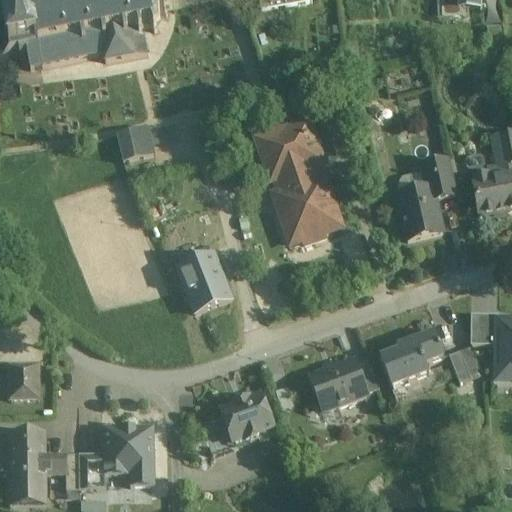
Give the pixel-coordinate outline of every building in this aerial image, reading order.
[(22,0),(16,1),(17,9),(13,10),(16,25),(0,27),(0,37),(3,37),(6,55),(0,56),(0,64),(19,61),(21,73),(29,72),(30,76),(103,64),(104,70),(145,63),(141,37),(150,33),(155,37),(157,34),(152,30),(157,20),(164,21),(164,18),(158,17),(157,6),(162,2),(159,0),(155,4),(149,0),(127,0),(124,1),(123,0),(22,0)] [(309,0),(259,0),(261,10),(310,1),(309,0)] [(464,12),(481,11),(480,0),(439,0),(441,17),(464,16),(464,12)] [(356,42),(344,44),(347,69),(359,67),(356,42)] [(308,124),(256,142),(270,184),(275,182),(280,195),(272,198),(290,249),(301,245),(303,249),(325,241),(324,237),(341,232),(323,180),(315,183),(311,171),(322,166),(308,124)] [(148,132),(116,140),(123,168),(154,160),(148,132)] [(511,137),(497,140),(502,170),(511,167),(511,137)] [(503,176),(487,179),(482,175),(482,172),(485,168),(483,161),(480,159),(467,161),(465,165),(467,172),(470,174),(477,173),(477,176),(474,181),(475,185),(473,185),(479,221),(511,214),(511,167),(502,170),(503,176)] [(449,164),(420,171),(425,193),(432,192),(434,204),(457,199),(449,164)] [(397,193),(422,189),(420,176),(395,180),(397,193)] [(425,193),(396,200),(407,246),(442,237),(434,204),(432,192),(425,193)] [(193,318),(232,302),(214,258),(174,274),(193,318)] [(471,348),(498,348),(498,325),(498,318),(471,318),(471,348)] [(511,324),(498,325),(498,348),(497,383),(511,383),(511,324)] [(430,335),(395,349),(397,354),(378,362),(390,394),(425,380),(421,369),(440,361),(430,335)] [(478,370),(471,351),(460,355),(467,374),(478,370)] [(460,355),(448,359),(459,388),(471,384),(467,374),(460,355)] [(367,362),(354,367),(366,399),(379,394),(367,362)] [(353,366),(310,383),(323,416),(366,400),(366,399),(354,367),(353,366)] [(38,370),(8,370),(9,405),(38,404),(38,370)] [(248,403),(232,409),(233,412),(221,416),(222,419),(232,447),(233,446),(245,442),(250,444),(257,441),(259,436),(272,432),(261,401),(249,406),(248,403)] [(222,419),(199,427),(212,461),(236,452),(233,446),(232,447),(222,419)] [(151,433),(105,433),(102,433),(102,435),(103,435),(103,459),(104,482),(105,481),(130,481),(130,491),(129,491),(130,493),(154,493),(154,490),(153,434),(153,432),(151,432),(151,433)] [(44,438),(10,438),(10,451),(10,463),(8,463),(8,465),(8,482),(45,481),(45,480),(65,479),(66,479),(65,460),(44,461),(44,438)] [(10,451),(2,451),(0,451),(1,465),(8,465),(8,463),(10,463),(10,451)] [(103,459),(78,460),(79,496),(105,495),(105,481),(104,482),(103,459)] [(78,460),(65,460),(66,479),(65,479),(66,496),(79,496),(78,460)] [(45,481),(8,482),(9,507),(45,507),(45,481)]
